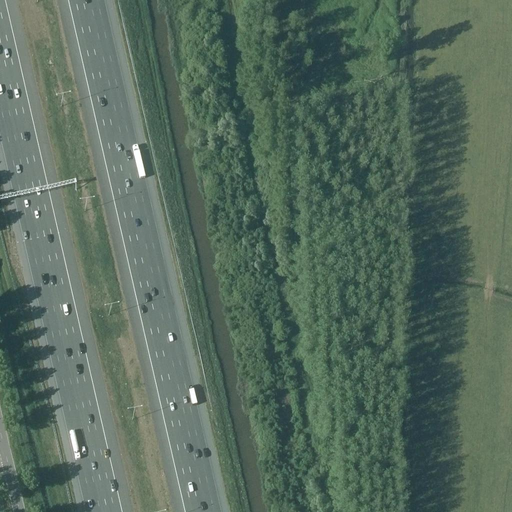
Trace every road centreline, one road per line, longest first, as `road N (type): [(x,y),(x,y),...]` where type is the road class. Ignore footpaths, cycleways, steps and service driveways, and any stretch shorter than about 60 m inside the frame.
road 1 (motorway): [(202,511),(85,0)]
road 2 (motorway): [(0,57),(103,511)]
